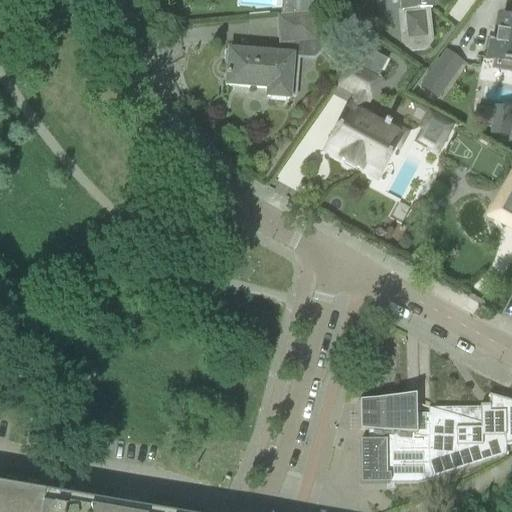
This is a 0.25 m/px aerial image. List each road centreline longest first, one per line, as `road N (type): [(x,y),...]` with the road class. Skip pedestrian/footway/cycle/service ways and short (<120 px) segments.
road 1 (unclassified): [(314,248),(205,178),(159,115),(131,0)]
road 2 (residential): [(256,511),(333,259)]
road 3 (residential): [(511,354),(333,259)]
